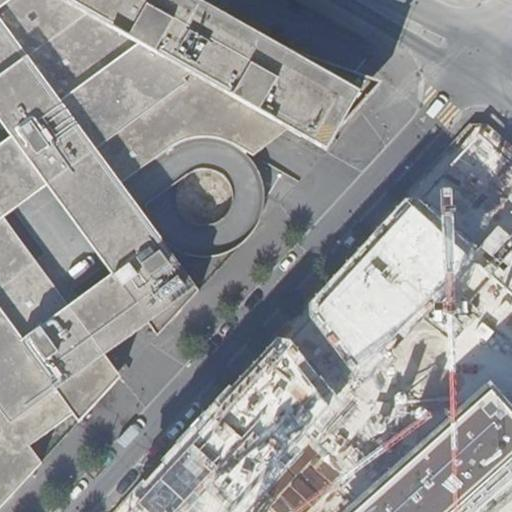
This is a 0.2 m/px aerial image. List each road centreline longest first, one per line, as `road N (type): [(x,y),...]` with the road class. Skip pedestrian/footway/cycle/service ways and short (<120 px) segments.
road 1 (unclassified): [(80,511),(484,66)]
road 2 (primary): [(484,66),(372,0)]
